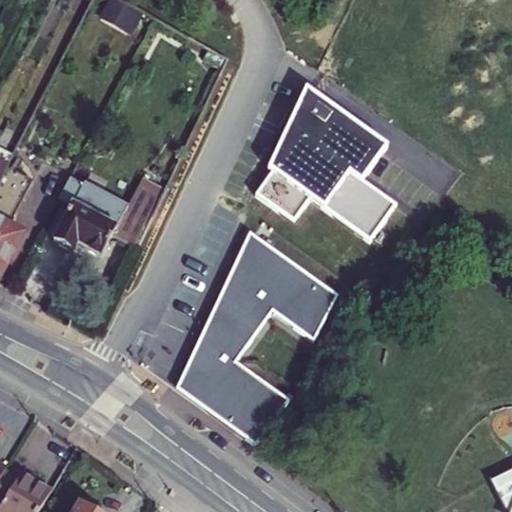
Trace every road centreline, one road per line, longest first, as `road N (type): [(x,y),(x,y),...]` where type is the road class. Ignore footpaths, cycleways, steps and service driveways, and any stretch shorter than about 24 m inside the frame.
road 1 (primary): [(277,511),(125,393),(0,325)]
road 2 (primary): [(0,362),(96,417),(226,511)]
